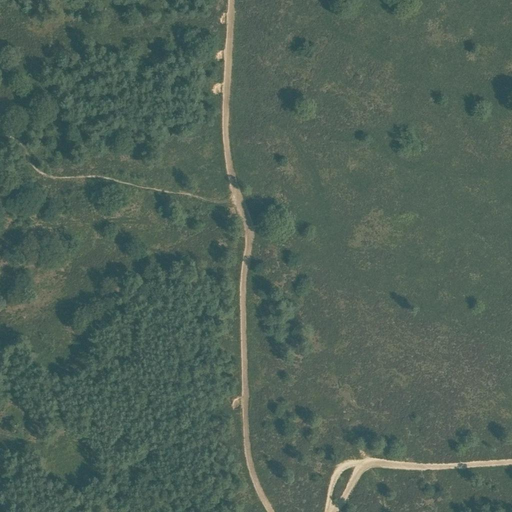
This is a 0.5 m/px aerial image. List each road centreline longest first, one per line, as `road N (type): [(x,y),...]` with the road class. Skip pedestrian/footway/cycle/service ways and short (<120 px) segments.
road 1 (track): [(231,0),(224,115),(229,174),(249,231),(245,435),(270,511)]
road 2 (track): [(334,511),(364,464),(511,462)]
